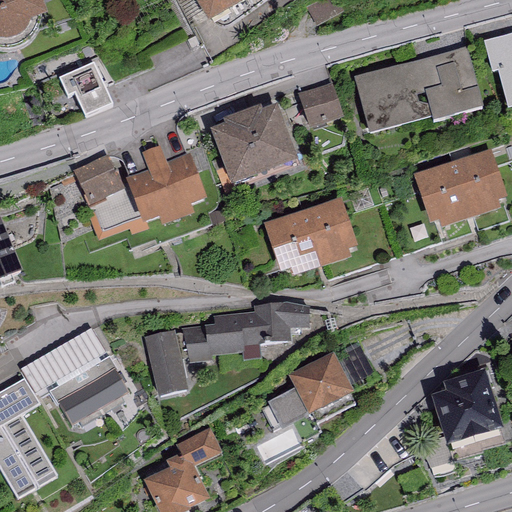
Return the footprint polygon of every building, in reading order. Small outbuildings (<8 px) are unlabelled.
[(40,0),(0,0),(0,54),(3,55),(9,54),(19,50),(24,49),(30,45),(34,39),(38,34),(41,26),(42,20),(47,18),(40,0)] [(195,0),(207,20),(240,0),(195,0)] [(337,4),(311,15),(319,31),(344,21),(337,4)] [(511,35),(484,43),(491,76),(497,74),(508,113),(511,111),(511,35)] [(466,49),(354,80),(370,136),(432,119),(433,125),(483,111),(466,49)] [(94,66),(59,81),(67,100),(74,97),(84,120),(112,108),(94,66)] [(332,85),(298,96),(309,132),(344,122),(332,85)] [(261,108),(222,122),(224,127),(209,132),(229,190),(298,166),(278,108),(263,113),(261,108)] [(148,172),(125,180),(142,227),(159,221),(162,229),(194,217),(190,209),(207,203),(190,156),(166,165),(160,148),(141,154),(148,172)] [(490,149),(451,162),(471,219),(500,209),(497,200),(505,197),(490,149)] [(108,158),(73,174),(89,209),(124,193),(108,158)] [(442,228),(471,219),(451,162),(412,175),(428,223),(439,219),(442,228)] [(341,198),(302,210),(322,267),(351,258),(348,249),(356,246),(341,198)] [(293,277),(322,267),(302,210),(263,223),(278,271),(290,268),(293,277)] [(0,220),(0,284),(22,276),(0,220)] [(214,327),(181,330),(187,367),(213,365),(212,359),(241,356),(243,364),(261,362),(259,348),(291,344),(289,331),(310,332),(308,309),(286,305),(254,308),(254,314),(212,317),(214,327)] [(92,331),(104,353),(111,349),(99,327),(92,331)] [(20,369),(34,394),(55,382),(99,357),(105,354),(104,353),(92,331),(91,329),(20,369)] [(174,333),(144,340),(158,401),(188,394),(174,333)] [(58,387),(49,392),(56,404),(58,402),(72,426),(129,393),(115,369),(116,368),(109,356),(101,361),(58,387)] [(55,382),(58,387),(101,361),(99,357),(55,382)] [(339,363),(297,386),(323,433),(363,413),(339,363)] [(484,373),(443,385),(446,395),(432,399),(447,452),(449,451),(452,462),(481,453),(480,450),(498,445),(496,438),(502,436),(484,373)] [(23,379),(0,392),(0,469),(17,500),(57,477),(21,415),(38,405),(23,379)] [(170,477),(154,486),(163,511),(195,511),(213,504),(198,474),(225,458),(217,438),(166,460),(170,477)]
